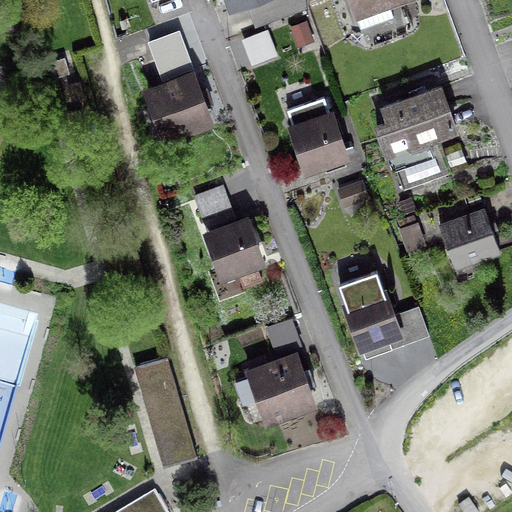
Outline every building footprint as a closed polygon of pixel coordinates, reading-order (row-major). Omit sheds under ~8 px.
[(232,0),(234,5),(247,0),(251,0),(260,25),(307,8),(303,0),(232,0)] [(410,0),(342,0),(353,27),(412,4),(410,0)] [(192,78),(148,93),(164,139),(208,123),(192,78)] [(436,91),(368,116),(385,162),(453,137),(436,91)] [(325,97),(288,110),(309,170),(345,157),(325,97)] [(362,183),(337,192),(345,212),(370,203),(362,183)] [(227,198),(200,206),(207,226),(233,217),(227,198)] [(480,212),(436,229),(455,276),(498,259),(480,212)] [(126,221),(101,228),(122,299),(146,292),(126,221)] [(243,222),(210,233),(224,274),(258,263),(243,222)] [(417,224),(403,228),(409,248),(423,244),(417,224)] [(378,271),(336,286),(360,351),(402,335),(378,271)] [(143,365),(171,466),(197,459),(167,358),(143,365)] [(292,358),(250,372),(266,419),(308,404),(292,358)] [(163,511),(156,499),(134,511),(163,511)] [(477,511),(468,500),(459,506),(463,511),(477,511)]
